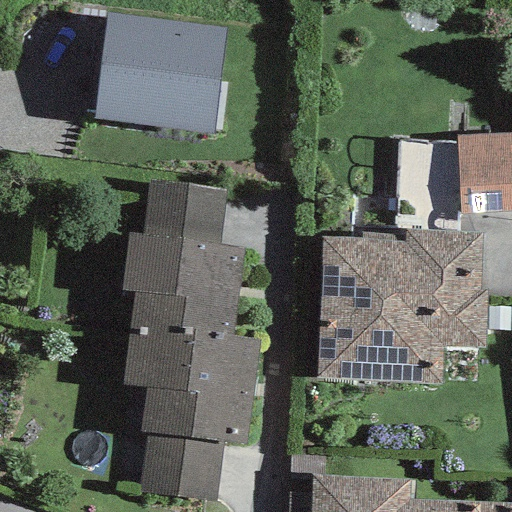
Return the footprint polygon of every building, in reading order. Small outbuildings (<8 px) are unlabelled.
[(115,32),(106,137),(225,146),(233,42),(115,32)] [(511,223),(511,143),(400,144),(400,223),(511,223)] [(157,189),(145,246),(223,262),(235,204),(157,189)] [(408,252),(323,250),(320,393),(444,396),(445,361),(488,363),(491,243),(409,241),(408,252)] [(266,268),(127,250),(120,308),(134,310),(111,495),(234,511),(251,383),(255,349),(266,268)] [(417,490),(314,486),(313,506),(290,505),(290,511),(420,511),(416,511),(417,490)]
